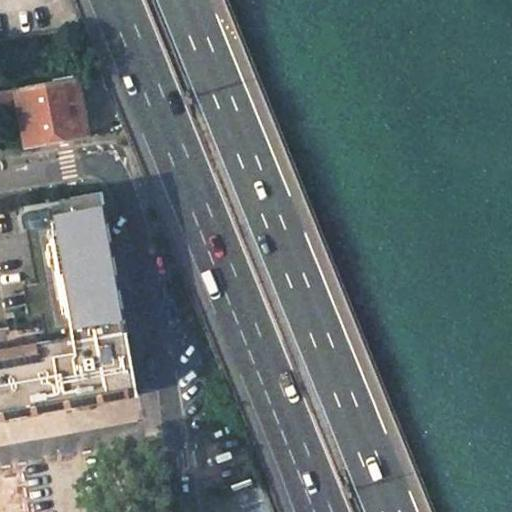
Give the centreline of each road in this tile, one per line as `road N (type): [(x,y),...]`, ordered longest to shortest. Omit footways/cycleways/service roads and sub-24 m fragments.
road 1 (trunk): [(393,511),(185,0)]
road 2 (trunk): [(115,0),(322,511)]
road 3 (residential): [(0,179),(92,162),(119,178),(141,244),(185,511)]
